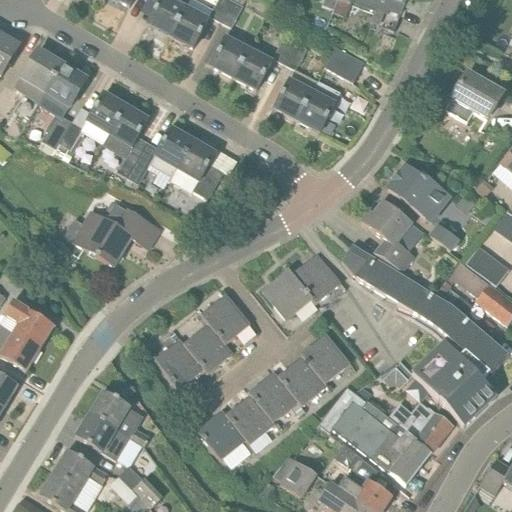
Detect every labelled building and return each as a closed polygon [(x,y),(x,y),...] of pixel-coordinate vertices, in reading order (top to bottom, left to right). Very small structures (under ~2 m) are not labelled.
[(111,0),(129,9),(133,0),(111,0)] [(150,20),(146,27),(170,40),(185,12),(184,12),(190,1),(188,0),(149,0),(158,5),(150,20)] [(231,32),(242,9),(241,8),(234,5),(225,0),(218,0),(208,20),(231,32)] [(324,0),(322,6),(321,8),(333,13),(333,11),(337,1),(337,0),(324,0)] [(373,13),(369,25),(378,29),(393,34),(398,23),(399,19),(403,9),(406,0),(379,0),(376,8),(373,13)] [(192,51),(207,24),(185,12),(170,40),(192,51)] [(0,78),(8,65),(18,48),(17,47),(17,48),(0,38),(0,78)] [(275,55),(272,62),(283,67),(294,46),(283,40),(275,55)] [(233,81),(247,54),(224,43),(210,69),(233,81)] [(306,52),(294,46),(283,68),(294,74),(306,52)] [(511,49),(508,47),(503,56),(505,57),(511,60),(511,49)] [(335,49),(329,60),(357,75),(363,64),(335,49)] [(15,90),(13,93),(23,99),(25,96),(30,89),(44,97),(61,67),(37,52),(19,82),(15,90)] [(256,93),(270,66),(247,54),(233,81),(256,93)] [(324,71),(352,86),(357,75),(329,60),(324,71)] [(61,67),(44,97),(67,111),(68,112),(86,82),(61,67)] [(473,114),(486,123),(501,98),(466,76),(444,112),(466,126),(473,114)] [(295,123),(310,95),(288,84),(273,112),(295,123)] [(310,95),(295,123),(319,136),(333,107),(310,95)] [(72,126),(53,158),(61,163),(67,153),(68,154),(78,137),(79,138),(81,135),(102,148),(107,139),(125,110),(102,97),(86,124),(82,131),(72,126)] [(125,110),(107,139),(129,152),(131,150),(147,123),(125,110)] [(46,135),(41,145),(55,153),(58,148),(71,125),(62,120),(57,116),(55,120),(46,135)] [(321,132),(331,137),(337,127),(327,122),(321,132)] [(139,160),(126,182),(137,188),(146,172),(149,168),(170,180),(171,181),(176,172),(193,145),(170,132),(157,152),(147,146),(139,160)] [(78,137),(68,154),(73,156),(74,157),(83,141),(83,140),(79,138),(78,137)] [(41,145),(37,151),(52,158),(55,153),(41,145)] [(223,177),(208,168),(214,158),(193,145),(176,172),(197,184),(191,194),(207,203),(223,177)] [(511,151),(498,167),(511,179),(511,151)] [(67,153),(61,163),(67,166),(73,156),(68,154),(67,153)] [(129,154),(124,161),(116,176),(126,182),(139,160),(129,154)] [(421,180),(420,182),(404,169),(386,192),(423,221),(442,195),(421,180)] [(473,193),(482,202),(493,190),(483,182),(473,193)] [(74,222),(64,239),(81,250),(82,251),(113,270),(131,241),(147,252),(159,233),(124,212),(112,204),(100,223),(90,217),(83,228),(74,222)] [(369,214),(360,226),(385,244),(374,258),(399,274),(408,262),(411,258),(407,256),(394,246),(410,225),(383,205),(373,217),(369,214)] [(511,216),(506,213),(492,231),(502,238),(511,224),(511,216)] [(511,224),(502,238),(511,245),(511,224)] [(437,227),(428,239),(450,256),(459,244),(437,227)] [(449,310),(372,260),(352,247),(341,264),(355,281),(373,292),(377,286),(388,293),(384,299),(385,300),(389,294),(400,301),(396,307),(434,331),(463,356),(487,378),(489,380),(506,359),(462,321),(449,310)] [(496,291),(509,272),(477,248),(464,266),(496,291)] [(340,287),(329,274),(316,257),(291,278),(315,308),(340,287)] [(511,306),(487,288),(477,281),(458,266),(449,278),(435,297),(441,301),(451,288),(450,287),(454,282),(468,293),(477,300),(473,305),(506,330),(511,322),(511,306)] [(315,308),(291,278),(287,273),(261,294),(285,324),(310,303),(314,308),(315,308)] [(225,347),(249,327),(225,297),(200,318),(207,328),(231,358),(232,357),(225,347)] [(449,310),(462,321),(472,308),(459,298),(449,310)] [(4,318),(0,324),(0,328),(12,336),(39,352),(53,329),(26,313),(27,312),(12,303),(3,318),(4,318)] [(0,360),(25,375),(39,352),(12,336),(0,328),(0,360)] [(207,377),(231,358),(207,328),(183,347),(207,377)] [(323,387),(349,366),(325,337),(299,358),(301,360),(324,389),(323,387)] [(207,377),(183,347),(179,343),(153,364),(177,393),(202,373),(206,378),(207,377)] [(463,356),(458,361),(444,346),(411,378),(411,379),(436,406),(437,406),(461,431),(494,400),(480,385),(487,378),(463,356)] [(300,408),(324,389),(301,360),(277,380),(300,408)] [(400,391),(407,384),(395,371),(382,383),(389,391),(395,386),(400,391)] [(300,408),(277,380),(273,375),(248,396),(250,399),(273,428),(273,427),(270,424),(295,404),(299,409),(300,408)] [(0,408),(4,411),(17,389),(0,378),(0,408)] [(405,489),(430,456),(415,444),(415,443),(387,421),(366,404),(365,406),(346,391),(319,427),(329,436),(332,433),(405,489)] [(102,394),(88,417),(115,434),(129,442),(141,450),(143,451),(144,449),(149,441),(135,432),(142,421),(128,413),(129,410),(102,394)] [(248,447),(273,428),(250,399),(225,418),(248,447)] [(399,406),(387,421),(415,443),(415,444),(430,456),(451,429),(435,417),(428,412),(427,413),(419,407),(410,417),(399,406)] [(292,411),(298,419),(304,415),(297,407),(292,411)] [(248,447),(225,418),(221,414),(196,435),(220,464),(243,445),(247,449),(248,447)] [(88,417),(74,440),(102,457),(115,465),(116,464),(117,463),(129,442),(115,434),(88,417)] [(333,461),(346,470),(355,458),(342,448),(333,461)] [(66,454),(52,477),(79,493),(87,480),(101,489),(102,488),(107,478),(93,470),(66,454)] [(355,458),(346,470),(364,483),(366,484),(366,483),(369,485),(377,473),(373,470),(355,458)] [(272,480),(280,484),(294,464),(288,460),(272,480)] [(511,468),(509,472),(495,463),(479,489),(493,498),(503,485),(511,490),(511,468)] [(316,478),(294,464),(280,484),(278,487),(300,502),(316,478)] [(127,470),(118,479),(132,493),(142,483),(129,470),(128,469),(127,470)] [(52,477),(38,500),(58,511),(81,511),(72,506),(79,493),(52,477)] [(118,481),(110,488),(127,506),(135,499),(118,481)] [(366,484),(360,492),(343,481),(336,491),(368,511),(382,511),(391,500),(369,485),(366,483),(366,484)] [(142,483),(132,493),(150,511),(151,511),(162,501),(161,500),(143,482),(142,483)] [(267,485),(259,497),(266,501),(274,490),(267,485)] [(324,495),(316,506),(326,511),(368,511),(336,491),(336,492),(329,487),(324,495)]
